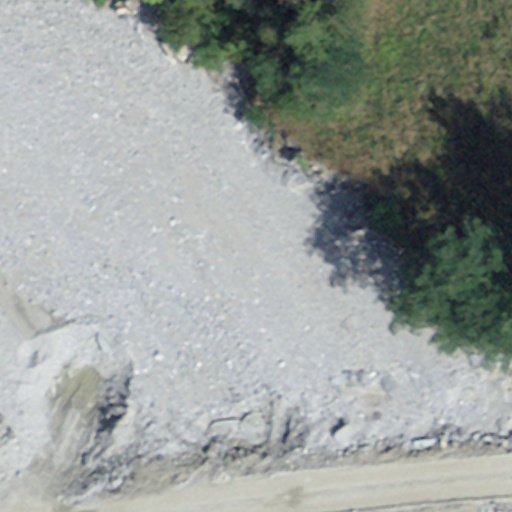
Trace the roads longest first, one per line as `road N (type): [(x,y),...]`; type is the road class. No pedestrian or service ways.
road 1 (track): [(511,388),(294,410),(0,508)]
road 2 (track): [(0,229),(63,300),(158,456)]
